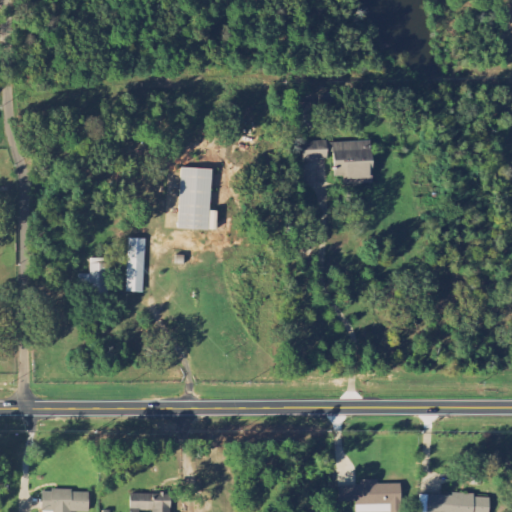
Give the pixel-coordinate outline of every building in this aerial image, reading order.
[(312,129),(312,104),(295,104),(295,129),(312,129)] [(178,230),(217,231),(218,212),(211,211),(212,169),(181,168),(178,230)] [(146,239),(128,239),(126,293),(144,293),(146,239)] [(78,275),(78,285),(90,286),(89,295),(109,295),(110,260),(90,259),(90,275),(78,275)] [(356,511),(401,511),(401,484),(378,485),(378,480),(361,481),(361,487),(339,487),(339,503),(356,502),(356,511)] [(89,511),(89,491),(42,492),(42,511),(54,511),(53,511),(89,511)] [(130,494),(129,511),(140,511),(153,511),(152,511),(170,511),(170,494),(130,494)] [(492,511),(493,496),(421,495),(420,511),(492,511)]
